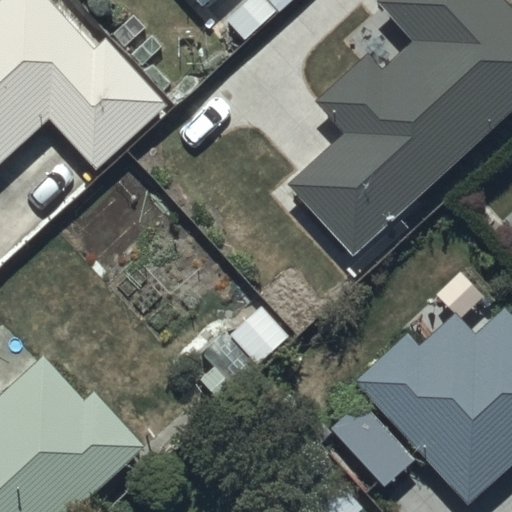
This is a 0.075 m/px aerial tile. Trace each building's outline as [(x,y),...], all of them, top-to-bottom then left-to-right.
[(58,0),(0,0),(0,154),(49,111),(95,163),(167,99),(105,29),(94,39),(58,0)] [(342,123),(287,174),(353,244),(511,95),(511,6),(506,0),(381,0),(413,33),(381,63),(366,47),(315,95),(342,123)] [(228,327),(256,359),(290,328),(262,297),(228,327)] [(420,340),(407,325),(354,372),(369,388),(332,420),(383,478),(420,445),(465,497),(511,456),(511,307),(504,299),(475,325),(458,306),(420,340)] [(256,359),(228,327),(224,322),(196,347),(210,364),(199,374),(222,399),(261,364),(256,359)] [(0,511),(62,511),(143,441),(92,383),(81,392),(42,348),(0,385),(0,511)]
